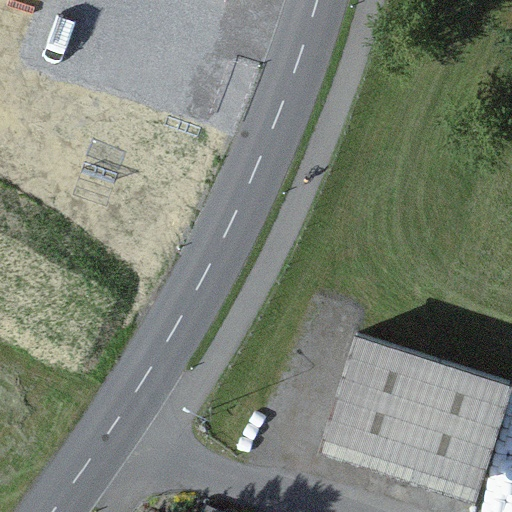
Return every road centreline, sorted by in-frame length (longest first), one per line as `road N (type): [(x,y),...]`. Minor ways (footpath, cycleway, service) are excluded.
road 1 (tertiary): [(316,0),(220,241),(106,442),(53,511)]
road 2 (track): [(325,511),(106,442)]
